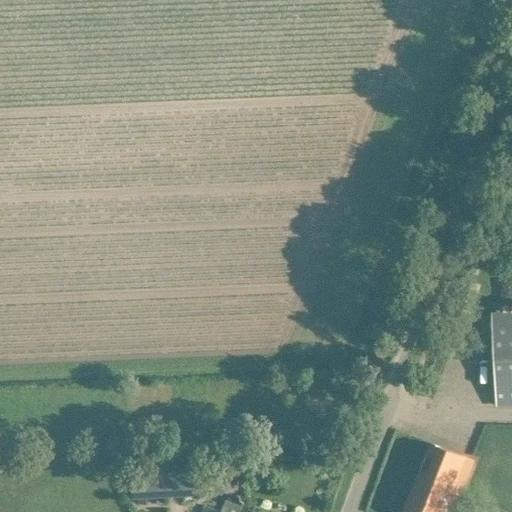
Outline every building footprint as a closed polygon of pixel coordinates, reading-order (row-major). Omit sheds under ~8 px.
[(511,312),(492,314),(496,405),(511,404),(511,312)] [(441,511),(453,482),(455,477),(462,479),(466,477),(471,464),(470,460),(463,457),(431,444),(404,511),(441,511)] [(236,464),(212,465),(212,479),(236,478),(236,464)] [(133,499),(193,496),(192,471),(132,475),(133,499)] [(239,511),(241,508),(224,501),(219,511),(239,511)]
